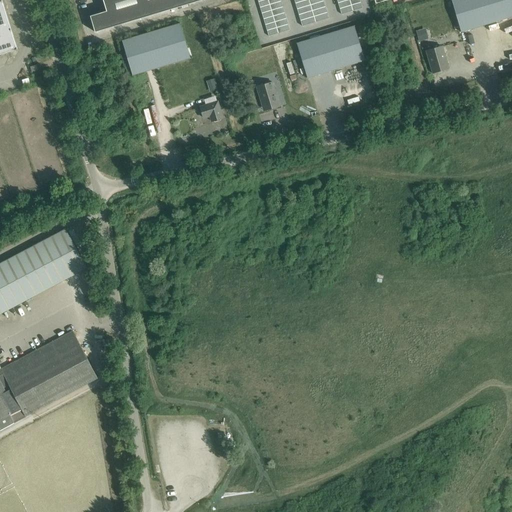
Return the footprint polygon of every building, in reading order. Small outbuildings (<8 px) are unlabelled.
[(0,0),(0,54),(17,49),(1,0),(0,0)] [(102,0),(106,11),(90,16),(95,33),(203,0),(102,0)] [(297,9),(310,5),(308,0),(305,0),(295,3),(297,9)] [(351,5),(349,0),(347,0),(338,3),(340,9),(351,5)] [(511,0),(451,0),(461,32),(511,17),(511,0)] [(281,1),(269,5),(271,10),(283,7),(281,1)] [(324,1),(310,5),(312,11),(325,6),(324,1)] [(361,2),(351,5),(353,11),(363,8),(361,2)] [(260,7),(262,13),(271,10),(269,5),(260,7)] [(312,11),(310,5),(297,9),(299,15),(312,11)] [(351,5),(340,9),(341,15),(353,11),(351,5)] [(325,6),(312,11),(314,17),(327,13),(325,6)] [(283,7),(271,10),(273,16),(284,13),(283,7)] [(271,10),(262,13),(263,19),(273,16),(271,10)] [(314,17),(312,11),(299,15),(300,21),(314,17)] [(273,16),(275,22),(286,18),(284,13),(273,16)] [(329,18),(327,13),(314,17),(316,22),(329,18)] [(263,19),(265,25),(275,22),(273,16),(263,19)] [(302,26),(316,22),(314,17),(300,21),(302,26)] [(286,18),(275,22),(276,28),(288,24),(286,18)] [(275,22),(265,25),(267,31),(276,28),(275,22)] [(122,40),(133,76),(191,59),(180,23),(122,40)] [(276,28),(278,34),(290,30),(288,24),(276,28)] [(307,79),(365,61),(354,26),(296,43),(307,79)] [(269,36),(278,34),(276,28),(267,31),(269,36)] [(416,32),(419,41),(426,39),(423,30),(416,32)] [(426,51),(433,73),(448,69),(442,46),(426,51)] [(214,79),(207,81),(209,88),(216,86),(214,79)] [(257,87),(263,106),(278,102),(272,82),(257,87)] [(212,122),(222,118),(217,102),(200,107),(203,118),(210,116),(212,122)] [(66,229),(0,263),(0,314),(87,268),(66,229)] [(0,420),(10,415),(14,423),(26,417),(25,416),(97,377),(73,332),(1,369),(0,367),(0,420)]
